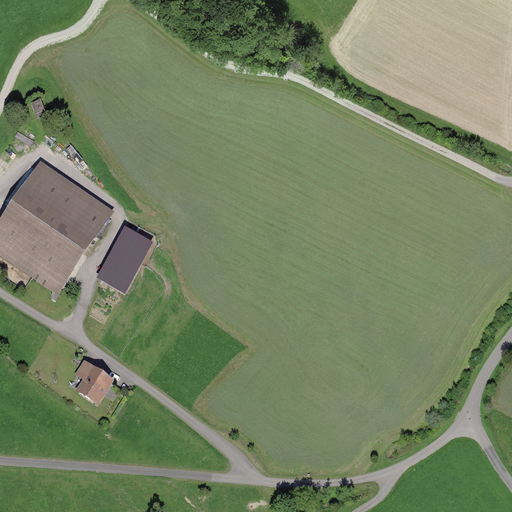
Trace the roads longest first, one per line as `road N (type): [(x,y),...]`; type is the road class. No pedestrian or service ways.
road 1 (residential): [(469,422),(417,459),(337,483),(0,459)]
road 2 (track): [(511,181),(307,83),(204,53),(137,0)]
road 3 (track): [(247,479),(231,450),(162,396),(0,292)]
road 4 (track): [(0,104),(21,58),(83,23),(100,0)]
